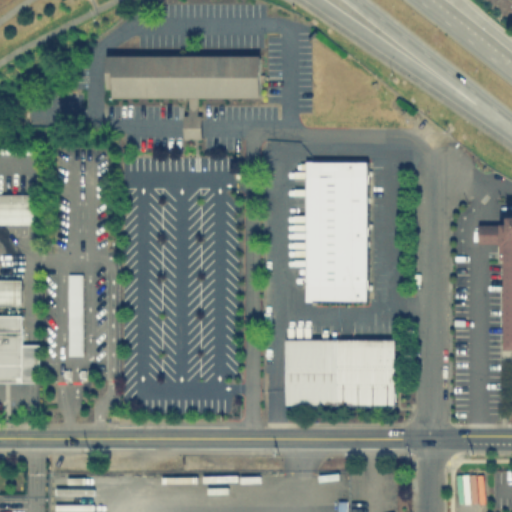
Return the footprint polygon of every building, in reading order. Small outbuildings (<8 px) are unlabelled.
[(265,89),(265,100),(201,99),(200,113),(206,113),(206,127),(206,138),(187,138),(188,126),(188,113),(192,113),(192,99),(115,99),(115,88),(109,88),(109,55),(265,56),(265,89)] [(306,161),(307,300),(369,299),(368,161),(306,161)] [(0,197),(39,197),(39,226),(0,226),(0,197)] [(476,224),(476,242),(496,242),(496,253),(507,253),(507,346),(511,346),(511,212),(509,212),(509,224),(476,224)] [(82,273),(82,355),(68,355),(68,273),(82,273)] [(0,278),(20,279),(20,305),(0,305),(0,278)] [(285,336),(285,405),(393,405),(393,337),(385,337),(385,307),(379,307),(379,336),(285,336)] [(38,345),(38,384),(0,383),(0,314),(21,314),(21,344),(38,345)] [(479,465),(479,511),(455,511),(455,465),(479,465)]
